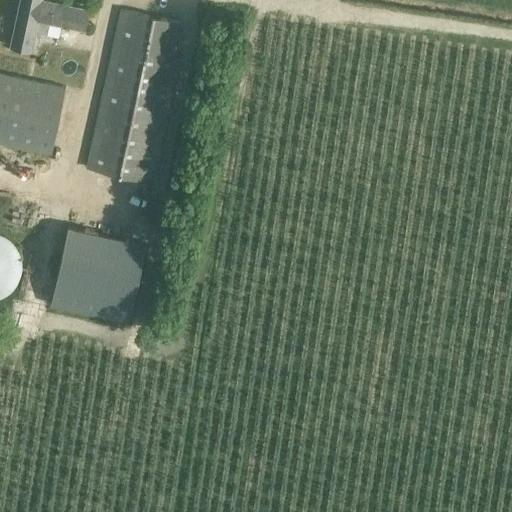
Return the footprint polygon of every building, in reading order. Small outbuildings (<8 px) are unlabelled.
[(20,0),(11,47),(33,51),(37,34),(47,36),(50,24),(84,31),(89,9),(46,0),(20,0)] [(121,9),(117,29),(88,169),(154,183),(176,75),(181,55),(172,53),(179,21),(121,9)] [(0,73),(0,143),(52,155),(67,88),(0,73)] [(53,306),(123,321),(129,322),(145,243),(69,227),(53,306)] [(22,276),(23,265),(22,255),(17,245),(9,238),(0,233),(0,297),(9,293),(17,286),(22,276)]
